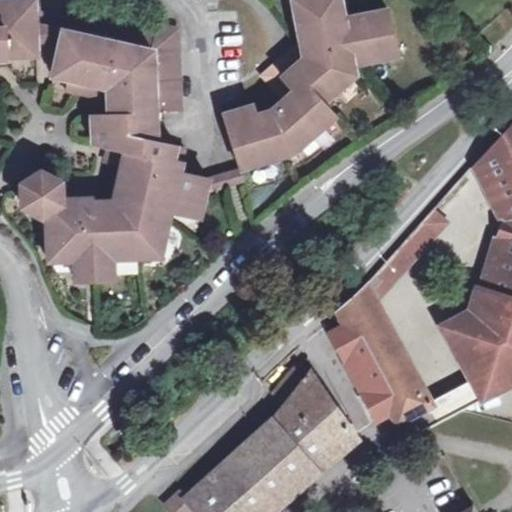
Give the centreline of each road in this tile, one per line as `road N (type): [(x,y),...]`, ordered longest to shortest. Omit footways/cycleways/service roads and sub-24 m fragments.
road 1 (tertiary): [(511,60),(301,204),(53,456)]
road 2 (tertiary): [(97,511),(312,313),(511,96)]
road 3 (residential): [(53,456),(25,365),(20,284),(0,252)]
road 4 (residential): [(183,0),(194,4),(201,117),(223,156)]
